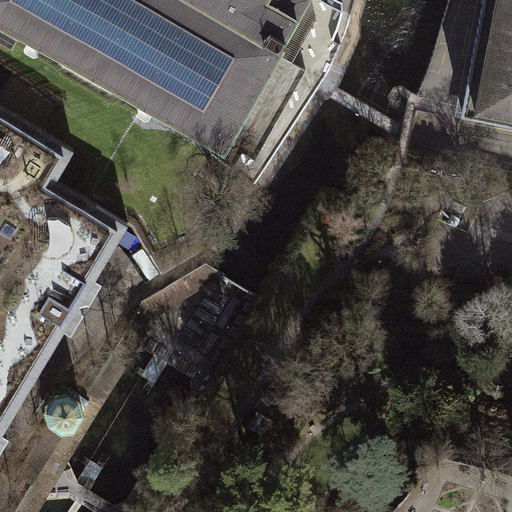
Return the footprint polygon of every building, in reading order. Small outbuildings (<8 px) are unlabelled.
[(0,0),(0,21),(225,148),(228,142),(254,157),(304,70),(286,59),(291,52),(291,50),(290,49),(282,45),(307,0),(0,0)] [(511,0),(483,0),(462,110),(511,119),(511,0)] [(0,448),(9,433),(3,429),(65,327),(71,330),(84,309),(82,308),(81,301),(88,299),(89,300),(102,279),(96,275),(117,241),(128,221),(56,178),(75,148),(0,103),(0,448)] [(87,397),(89,398),(70,431),(37,485),(33,482),(22,501),(14,511),(33,511),(80,434),(129,352),(153,313),(219,270),(212,266),(205,262),(143,302),(98,377),(99,378),(87,397)] [(98,377),(92,374),(80,393),(87,397),(99,378),(98,377)] [(70,431),(89,398),(87,397),(80,393),(65,385),(54,390),(50,397),(45,405),(47,418),(51,420),(70,431)] [(257,413),(249,425),(259,431),(267,418),(257,413)] [(70,431),(51,420),(18,473),(33,482),(37,485),(70,431)]
